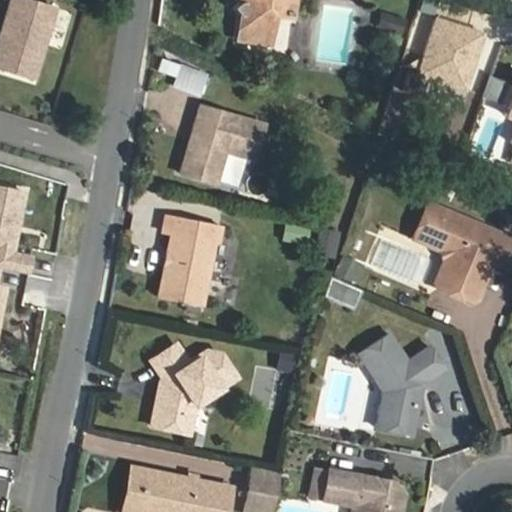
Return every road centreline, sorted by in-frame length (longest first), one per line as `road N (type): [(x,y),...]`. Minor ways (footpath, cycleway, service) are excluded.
road 1 (unclassified): [(108,158),(40,511)]
road 2 (unclassified): [(133,0),(108,158)]
